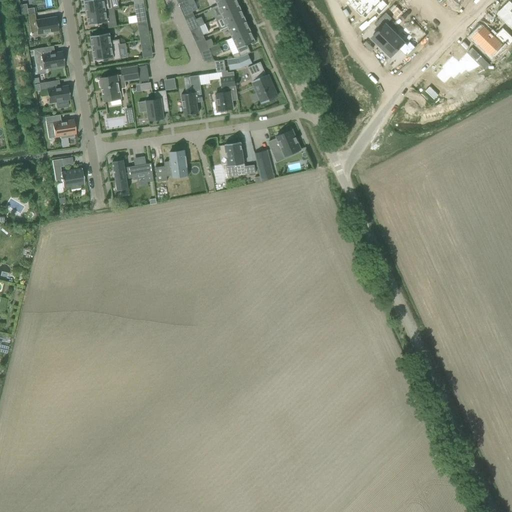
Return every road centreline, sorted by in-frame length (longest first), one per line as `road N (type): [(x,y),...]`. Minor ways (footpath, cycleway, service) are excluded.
road 1 (residential): [(492,511),(337,170)]
road 2 (residential): [(92,149),(313,111)]
road 3 (residential): [(92,149),(67,0)]
road 4 (residential): [(313,111),(263,0)]
road 5 (residential): [(486,0),(402,87)]
